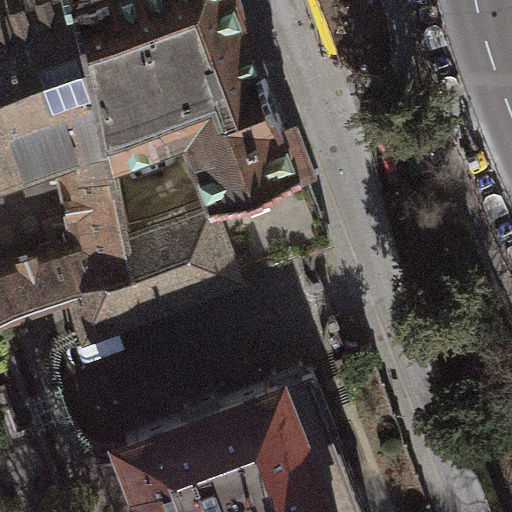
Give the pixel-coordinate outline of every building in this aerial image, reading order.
[(72,0),(0,0),(0,170),(83,142),(84,163),(111,156),(72,0)] [(72,0),(111,156),(116,155),(185,129),(210,197),(303,162),(242,0),(72,0)] [(0,265),(0,318),(73,292),(138,272),(129,225),(116,155),(111,156),(84,163),(61,168),(76,240),(0,265)] [(210,197),(237,269),(301,245),(302,248),(317,243),(331,237),(303,162),(210,197)] [(237,269),(210,197),(129,225),(138,272),(73,292),(86,327),(238,272),(237,269)] [(129,442),(95,454),(116,511),(369,511),(345,447),(313,363),(126,433),(129,442)]
